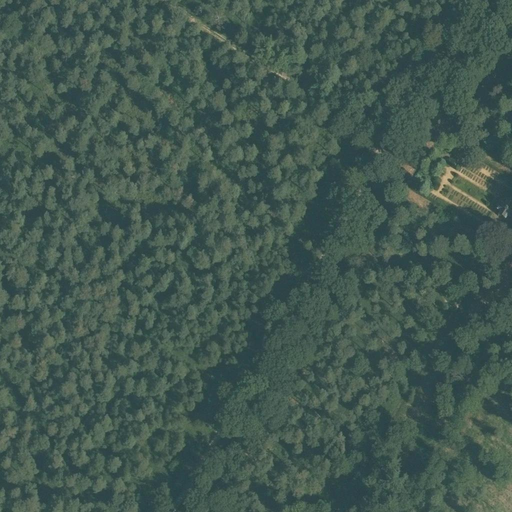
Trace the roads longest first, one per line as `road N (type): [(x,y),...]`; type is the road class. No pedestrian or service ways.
road 1 (track): [(392,145),(172,511)]
road 2 (track): [(392,145),(152,0)]
road 3 (track): [(323,511),(431,332)]
